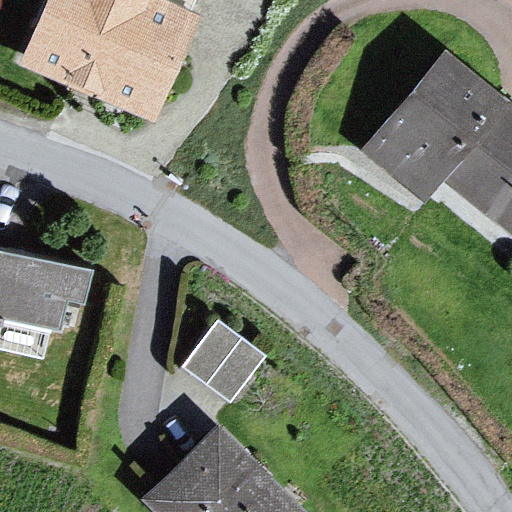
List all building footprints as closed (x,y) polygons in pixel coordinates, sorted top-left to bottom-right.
[(151,0),(34,0),(6,65),(143,120),(188,16),(151,0)] [(511,115),(432,50),(352,153),(414,204),(433,183),(511,247),(511,115)] [(86,306),(94,273),(0,252),(0,319),(61,334),(71,305),(86,306)] [(217,307),(181,356),(230,392),(266,343),(217,307)] [(291,511),(208,425),(141,496),(155,511),(291,511)]
